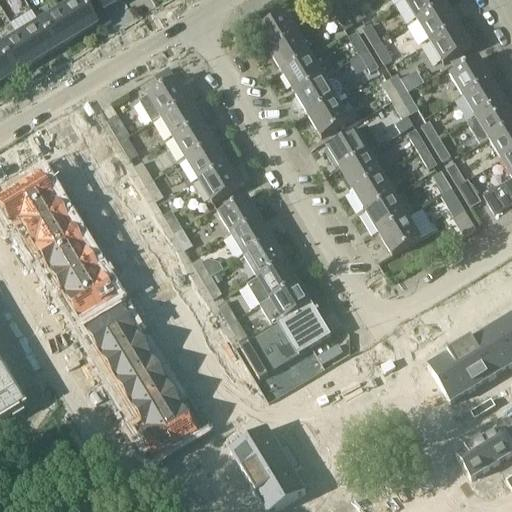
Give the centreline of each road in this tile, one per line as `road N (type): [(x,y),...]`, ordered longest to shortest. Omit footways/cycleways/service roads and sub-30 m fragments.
road 1 (residential): [(196,16),(368,309),(388,325)]
road 2 (residential): [(196,16),(0,135)]
road 3 (residential): [(388,325),(409,363),(405,406),(477,511)]
road 4 (residential): [(388,325),(511,246)]
